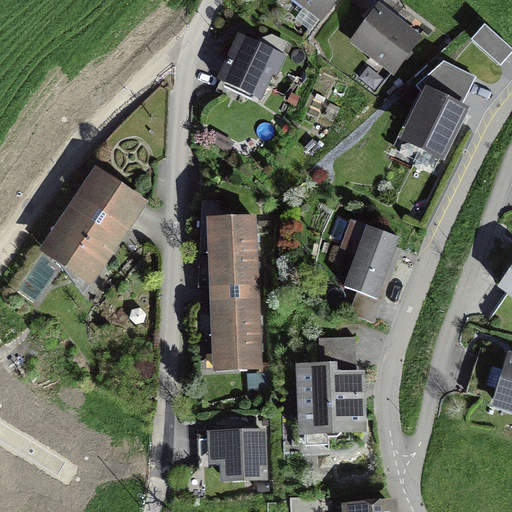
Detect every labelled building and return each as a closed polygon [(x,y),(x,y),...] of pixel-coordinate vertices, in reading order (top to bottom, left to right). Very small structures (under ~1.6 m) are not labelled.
[(302,0),(317,13),(328,0),(302,0)] [(402,75),(424,37),(373,9),(351,48),(402,75)] [(268,101),(290,48),(250,31),(228,85),(268,101)] [(425,96),(396,151),(433,170),(465,109),(459,106),(472,78),(444,63),(417,86),(425,96)] [(92,280),(144,202),(97,171),(45,249),(92,280)] [(210,218),(211,254),(255,253),(255,217),(210,218)] [(368,227),(343,286),(376,300),(400,240),(368,227)] [(256,285),(255,253),(211,254),(211,286),(256,285)] [(511,270),(500,287),(511,295),(511,270)] [(213,301),(213,337),(258,336),(257,301),(213,301)] [(34,347),(0,325),(0,375),(12,382),(34,347)] [(258,369),(258,336),(213,337),(214,369),(258,369)] [(320,367),(300,368),(304,430),(320,429),(321,438),(342,437),(341,428),(360,427),(357,369),(351,370),(350,339),(318,341),(320,367)] [(511,359),(481,349),(466,394),(511,408),(511,359)] [(122,397),(78,370),(56,406),(100,433),(122,397)] [(262,432),(221,432),(222,479),(262,479),(262,432)] [(86,511),(88,509),(45,482),(26,511),(86,511)] [(489,511),(484,500),(460,511),(489,511)]
